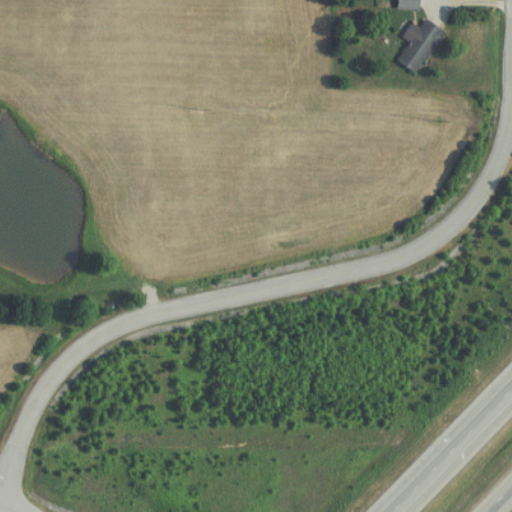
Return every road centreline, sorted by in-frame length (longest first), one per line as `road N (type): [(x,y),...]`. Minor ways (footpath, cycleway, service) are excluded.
road 1 (residential): [(508,50),(505,122),(452,219),(383,260),(204,299),(99,332),(45,378),(0,477)]
road 2 (trunk): [(511,384),(389,511)]
